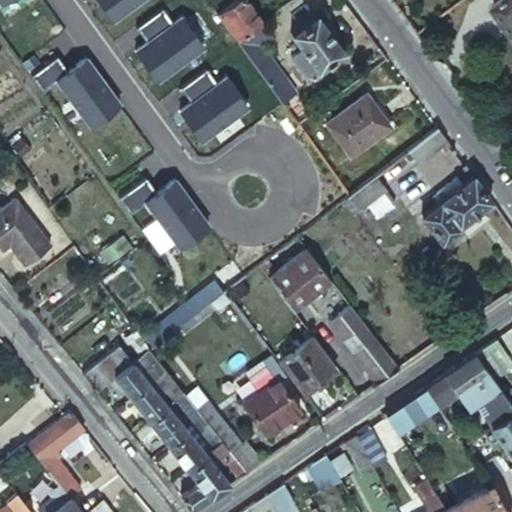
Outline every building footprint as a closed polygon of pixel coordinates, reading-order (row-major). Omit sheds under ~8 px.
[(99,0),(111,16),(133,0),(99,0)] [(230,0),(216,11),(235,39),(259,21),(260,20),(244,0),(230,0)] [(511,0),(500,0),(495,4),(511,27),(511,0)] [(160,5),(134,24),(145,39),(134,47),(155,77),(201,43),(180,14),(171,20),(160,5)] [(289,54),(304,75),(340,48),(314,13),(289,30),(300,45),(289,54)] [(259,21),(235,39),(250,60),(281,102),(294,91),(260,43),(270,36),(259,21)] [(54,53),(28,71),(39,87),(54,76),(86,122),(116,102),(83,55),(65,68),(54,53)] [(204,66),(178,85),(189,100),(177,108),(199,137),(245,104),(224,74),(215,81),(204,66)] [(322,120),(347,154),(390,123),(366,89),(322,120)] [(447,140),(436,125),(413,143),(408,146),(419,161),(447,140)] [(360,182),(346,193),(358,209),(385,190),(373,173),(360,182)] [(142,175),(114,194),(125,210),(142,199),(174,245),(204,224),(171,177),(153,190),(142,175)] [(491,199),(473,175),(462,182),(458,178),(434,194),(438,200),(419,213),(439,240),(458,227),(456,224),(480,207),(491,199)] [(4,183),(0,185),(0,233),(11,249),(38,229),(4,183)] [(485,216),(480,207),(456,224),(458,227),(463,232),(485,216)] [(306,246),(268,275),(291,307),(329,277),(306,246)] [(193,286),(192,304),(210,305),(210,286),(193,286)] [(327,320),(373,382),(396,366),(349,304),(327,320)] [(311,333),(277,360),(299,389),(334,363),(311,333)] [(511,362),(493,336),(472,350),(491,376),(511,363),(511,362)] [(115,341),(79,369),(95,388),(108,379),(113,386),(119,381),(129,394),(145,381),(152,375),(162,367),(146,347),(130,361),(115,341)] [(511,404),(491,376),(472,350),(446,368),(423,383),(436,402),(454,391),(481,429),(490,423),(511,408),(511,404)] [(240,402),(260,433),(298,409),(282,385),(287,382),(270,355),(245,372),(256,390),(240,402)] [(152,375),(171,399),(180,391),(162,367),(152,375)] [(129,394),(148,418),(164,405),(145,381),(129,394)] [(436,402),(423,383),(415,389),(383,411),(381,412),(394,430),(436,402)] [(171,399),(190,424),(200,416),(180,391),(171,399)] [(148,418),(167,443),(184,430),(167,410),(164,405),(148,418)] [(511,408),(490,423),(511,454),(511,408)] [(68,409),(26,443),(48,469),(69,496),(80,488),(52,453),(83,427),(68,409)] [(190,424),(210,449),(220,441),(200,416),(190,424)] [(188,468),(203,455),(184,430),(167,443),(188,468)] [(405,446),(394,430),(388,435),(413,471),(420,465),(415,460),(405,446)] [(369,459),(353,432),(332,445),(339,456),(348,450),(358,466),(369,459)] [(233,457),(244,471),(259,462),(242,440),(228,451),(233,457)] [(414,440),(405,446),(415,460),(423,454),(414,440)] [(220,441),(210,449),(223,465),(233,457),(228,451),(220,441)] [(322,486),(339,477),(322,452),(307,462),(322,486)] [(179,494),(190,509),(226,484),(203,455),(188,468),(197,481),(179,494)] [(82,511),(69,496),(48,469),(36,480),(52,498),(38,510),(39,511),(82,511)] [(270,489),(264,493),(273,511),(289,511),(294,509),(280,482),(270,489)] [(505,511),(491,483),(468,495),(465,489),(451,496),(454,502),(448,506),(451,511),(505,511)] [(437,490),(426,498),(436,511),(434,511),(451,511),(448,506),(437,490)] [(273,511),(264,493),(244,506),(247,511),(273,511)] [(27,511),(13,494),(1,504),(0,505),(0,511),(27,511)] [(109,511),(102,503),(89,511),(109,511)]
